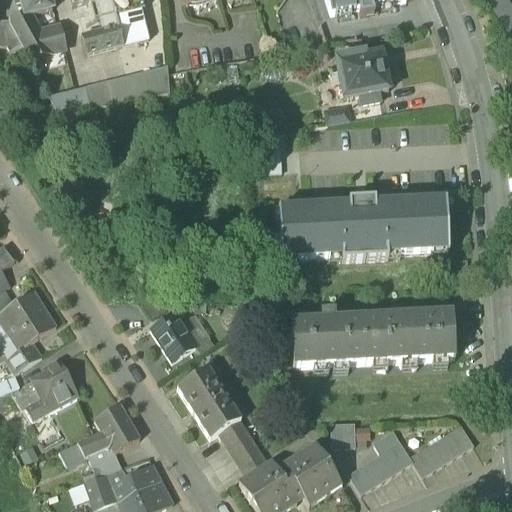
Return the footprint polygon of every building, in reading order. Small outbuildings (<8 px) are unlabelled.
[(20,8),(23,21),(23,22),(30,20),(52,15),(47,0),(12,0),(13,0),(15,9),(20,8)] [(69,0),(73,12),(100,5),(110,2),(109,0),(69,0)] [(109,0),(110,2),(115,21),(141,15),(143,14),(139,0),(109,0)] [(181,0),(184,9),(213,0),(181,0)] [(185,13),(218,3),(216,0),(213,0),(184,9),(185,13)] [(372,13),(405,7),(401,0),(322,0),(329,21),(358,15),(359,22),(372,20),(372,13)] [(490,0),(483,4),(489,14),(507,3),(505,0),(490,0)] [(98,20),(102,37),(118,33),(115,21),(110,2),(100,5),(103,19),(98,20)] [(489,14),(495,24),(511,13),(511,11),(507,3),(489,14)] [(511,13),(495,24),(501,34),(511,27),(511,13)] [(141,15),(115,21),(118,33),(122,51),(149,45),(141,15)] [(7,27),(16,43),(30,41),(26,27),(31,26),(30,20),(23,22),(23,21),(7,25),(7,27)] [(0,40),(9,56),(21,52),(16,43),(7,27),(7,25),(0,25),(0,40)] [(511,27),(501,34),(507,44),(511,41),(511,27)] [(122,51),(118,33),(102,37),(80,42),(85,61),(122,51)] [(58,35),(30,41),(16,43),(21,52),(27,63),(63,54),(58,35)] [(342,107),(358,104),(378,100),(387,98),(387,94),(390,93),(385,64),(380,65),(380,61),(365,64),(364,58),(362,56),(349,58),(350,62),(334,65),(342,107)] [(279,72),(261,76),(263,87),(281,84),(279,72)] [(166,73),(130,82),(135,105),(168,98),(166,80),(166,73)] [(112,109),(135,105),(130,82),(107,87),(112,109)] [(89,113),(112,109),(107,87),(107,86),(84,91),(89,113)] [(58,119),(89,113),(84,91),(47,101),(51,107),(58,119)] [(379,108),(378,100),(358,104),(360,112),(379,108)] [(34,115),(38,123),(58,119),(51,107),(34,115)] [(324,118),(326,131),(348,127),(346,113),(345,113),(345,112),(337,113),(337,115),(324,118)] [(209,123),(209,126),(212,139),(244,133),(243,129),(222,129),(220,122),(209,123)] [(191,143),(212,139),(209,126),(189,129),(191,143)] [(279,141),(256,144),(258,181),(281,180),(279,141)] [(348,211),(277,214),(279,266),(340,263),(341,267),(387,265),(387,261),(448,258),(445,206),(374,209),(374,205),(347,207),(348,211)] [(0,276),(13,267),(2,254),(0,255),(0,276)] [(9,293),(0,276),(0,297),(4,295),(9,293)] [(0,297),(0,319),(13,311),(4,295),(0,297)] [(33,298),(13,311),(0,319),(0,329),(9,343),(23,334),(24,336),(32,331),(24,319),(40,309),(33,298)] [(9,344),(18,357),(18,358),(31,349),(55,332),(43,315),(40,309),(24,319),(32,331),(24,336),(23,334),(9,343),(9,344)] [(150,336),(172,368),(195,353),(180,330),(184,327),(177,318),(150,336)] [(290,328),(293,373),(453,365),(451,319),(434,320),(434,321),(333,326),(333,319),(320,319),(320,327),(290,328)] [(180,330),(195,353),(200,360),(214,350),(194,320),(184,327),(180,330)] [(0,350),(9,344),(9,343),(0,329),(0,350)] [(0,350),(0,356),(6,365),(18,357),(9,344),(0,350)] [(41,363),(31,349),(18,358),(18,357),(6,365),(5,366),(14,380),(41,363)] [(42,405),(49,417),(76,402),(57,368),(44,375),(47,379),(32,388),(42,405)] [(177,394),(210,445),(219,439),(239,426),(207,375),(177,394)] [(0,386),(0,400),(19,393),(14,380),(0,386)] [(25,415),(32,427),(49,417),(42,405),(25,415)] [(113,460),(114,461),(115,460),(139,444),(118,411),(93,427),(100,439),(109,452),(113,460)] [(219,439),(233,461),(253,448),(239,426),(219,439)] [(330,431),(331,454),(354,453),(354,446),(354,432),(353,430),(330,431)] [(369,432),(354,432),(354,446),(369,446),(369,432)] [(461,432),(438,446),(451,466),(474,452),(461,432)] [(372,450),(379,461),(388,456),(400,449),(393,437),(372,450)] [(84,464),(88,463),(109,452),(100,439),(76,449),(84,464)] [(441,473),(451,466),(438,446),(428,452),(441,473)] [(267,470),(253,448),(233,461),(247,483),(267,470)] [(61,475),(84,464),(76,449),(53,459),(61,475)] [(400,476),(411,469),(412,469),(409,464),(400,449),(388,456),(400,476)] [(282,472),(283,475),(303,505),(307,511),(308,511),(326,501),(322,496),(336,487),(314,451),(282,472)] [(31,452),(18,458),(25,471),(38,464),(31,452)] [(113,460),(109,452),(88,463),(90,468),(114,461),(113,460)] [(430,479),(441,473),(428,452),(418,459),(430,479)] [(389,483),(400,476),(388,456),(379,461),(377,462),(389,483)] [(420,485),(430,479),(418,459),(409,464),(412,469),(411,469),(420,485)] [(90,468),(97,483),(105,480),(121,475),(115,460),(114,461),(90,468)] [(379,489),(389,483),(377,462),(367,469),(379,489)] [(291,511),(295,509),(276,480),(277,479),(270,468),(267,470),(247,483),(238,489),(252,511),(291,511)] [(369,495),(379,489),(367,469),(356,475),(369,495)] [(111,493),(117,507),(160,487),(152,471),(125,486),(111,493)] [(121,475),(105,480),(111,493),(125,486),(121,475)] [(295,509),(303,505),(283,475),(277,479),(276,480),(295,509)] [(359,502),(369,495),(356,475),(346,481),(359,502)] [(83,489),(89,504),(111,493),(105,480),(97,483),(83,489)] [(167,511),(172,510),(160,487),(117,507),(116,507),(118,511),(167,511)] [(322,496),(326,501),(340,492),(336,487),(322,496)] [(89,504),(83,489),(67,494),(73,510),(89,504)] [(117,507),(111,493),(89,504),(91,511),(105,511),(116,507),(117,507)]
